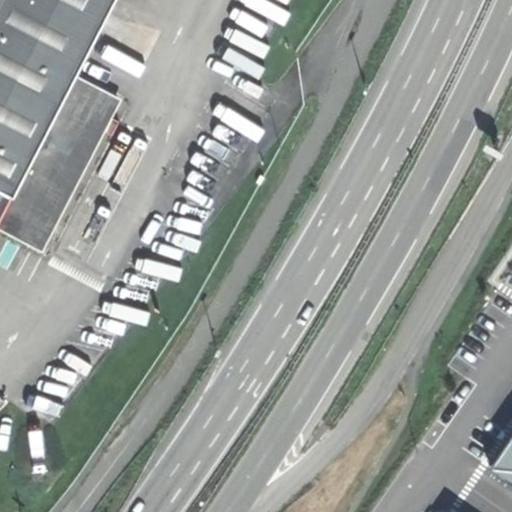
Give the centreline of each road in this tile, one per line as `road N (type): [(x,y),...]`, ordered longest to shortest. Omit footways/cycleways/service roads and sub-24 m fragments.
road 1 (trunk): [(446,0),(273,319),(143,511)]
road 2 (trunk): [(232,511),(445,153),(511,9)]
road 3 (unclassified): [(248,511),(269,505),(336,447),(408,348),(511,165)]
